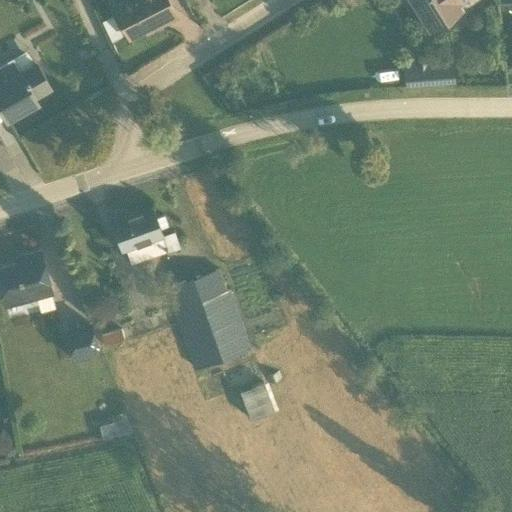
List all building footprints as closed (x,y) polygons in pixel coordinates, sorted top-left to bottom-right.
[(127,34),(128,36),(150,24),(152,27),(176,14),(168,0),(116,0),(111,3),(117,14),(105,19),(114,40),(127,34)] [(444,17),(471,0),(409,0),(416,10),(414,12),(426,33),(446,20),(444,17)] [(0,106),(7,118),(37,100),(34,95),(50,86),(28,47),(0,63),(0,106)] [(455,56),(406,57),(407,84),(456,82),(455,56)] [(152,207),(112,222),(123,251),(125,250),(130,263),(165,251),(166,253),(179,248),(173,230),(162,234),(159,227),(167,224),(163,213),(155,216),(152,207)] [(0,265),(0,284),(5,306),(51,294),(40,249),(22,254),(24,260),(0,265)] [(218,267),(168,285),(176,306),(174,307),(195,368),(251,348),(230,287),(226,288),(218,267)] [(88,320),(61,327),(71,359),(97,351),(88,320)] [(120,327),(100,333),(103,344),(123,338),(120,327)] [(262,381),(239,390),(250,418),(273,409),(262,381)] [(122,414),(104,419),(109,437),(128,432),(122,414)]
